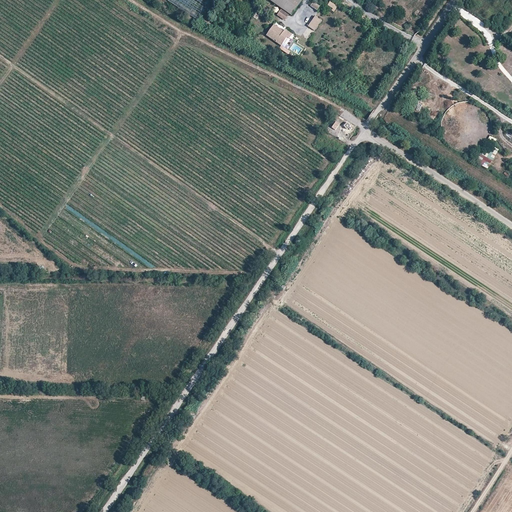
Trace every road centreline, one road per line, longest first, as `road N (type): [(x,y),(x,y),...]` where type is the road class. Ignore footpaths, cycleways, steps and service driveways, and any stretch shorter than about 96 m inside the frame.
road 1 (unclassified): [(364,131),(104,511)]
road 2 (track): [(134,0),(367,127)]
road 3 (unclassified): [(364,131),(511,224)]
road 4 (residential): [(453,0),(377,112)]
